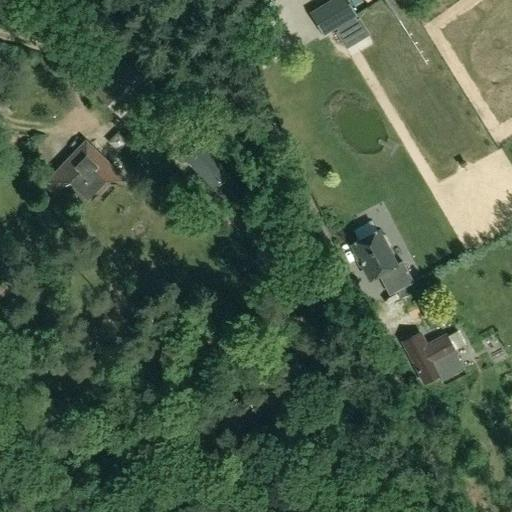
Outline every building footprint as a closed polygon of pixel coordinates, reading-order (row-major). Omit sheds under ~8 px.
[(343,0),(335,0),(309,16),(322,38),(355,19),(343,0)] [(124,60),(93,93),(119,117),(150,85),(124,60)] [(182,154),(229,206),(243,191),(200,146),(199,147),(194,142),(182,154)] [(68,183),(86,202),(104,183),(125,182),(85,143),(46,184),(68,183)] [(350,244),(368,280),(379,275),(389,295),(413,283),(402,261),(395,264),(378,230),(350,244)] [(422,311),(440,301),(429,280),(394,299),(414,338),(402,344),(423,385),(439,377),(441,382),(463,370),(446,336),(431,343),(420,320),(422,311)]
